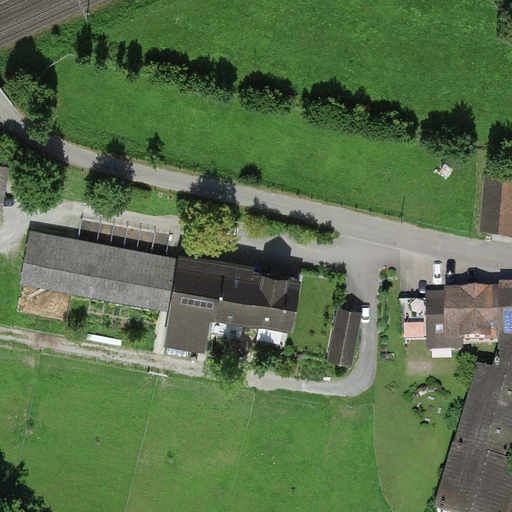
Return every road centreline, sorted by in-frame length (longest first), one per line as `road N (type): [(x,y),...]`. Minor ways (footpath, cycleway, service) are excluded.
road 1 (residential): [(511,259),(101,164),(38,139),(0,106)]
road 2 (track): [(0,330),(358,390),(384,231)]
road 3 (track): [(0,239),(43,206),(329,254),(380,255)]
